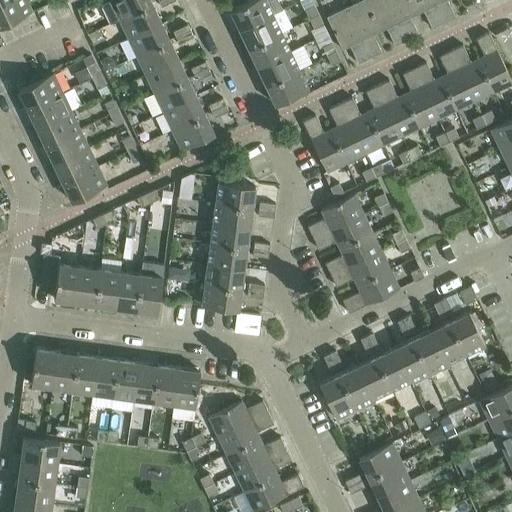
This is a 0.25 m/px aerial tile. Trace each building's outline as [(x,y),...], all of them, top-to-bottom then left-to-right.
[(26,0),(4,0),(0,2),(0,26),(32,11),(26,0)] [(150,0),(108,0),(101,4),(110,23),(119,19),(152,4),(150,0)] [(251,0),(230,10),(239,30),(273,14),(265,0),(251,0)] [(364,0),(359,0),(345,7),(369,58),(381,52),(373,34),(379,31),(364,0)] [(387,0),(364,0),(379,31),(386,28),(394,46),(406,40),(387,0)] [(409,0),(387,0),(406,40),(418,34),(410,17),(416,14),(409,0)] [(432,0),(409,0),(416,14),(423,10),(431,28),(443,22),(432,0)] [(432,0),(443,22),(455,17),(447,0),(432,0)] [(152,4),(119,19),(128,38),(161,22),(152,4)] [(304,10),(309,19),(318,15),(314,5),(304,10)] [(369,58),(345,7),(326,16),(342,49),(349,46),(358,63),(369,58)] [(273,14),(239,30),(248,48),(281,32),(273,14)] [(318,15),(309,19),(313,29),(323,24),(318,15)] [(161,22),(128,38),(136,56),(170,40),(161,22)] [(187,24),(180,28),(186,40),(193,37),(187,24)] [(186,40),(180,28),(173,31),(179,44),(186,40)] [(281,32),(248,48),(257,67),(290,51),(281,32)] [(484,56),(477,59),(493,92),(511,83),(511,81),(488,32),(475,38),(484,56)] [(170,40),(136,56),(145,74),(178,59),(170,40)] [(322,47),(326,56),(336,51),(331,42),(322,47)] [(462,44),(450,50),(475,101),(493,92),(477,59),(471,62),(462,44)] [(447,73),(440,76),(456,110),(475,101),(450,50),(438,56),(447,73)] [(290,51),(257,67),(266,85),(299,69),(290,51)] [(336,51),(326,56),(331,65),(340,61),(336,51)] [(106,58),(100,61),(105,71),(115,66),(112,60),(106,58)] [(178,59),(145,74),(154,93),(187,77),(178,59)] [(205,61),(197,64),(203,77),(211,74),(205,61)] [(87,66),(92,78),(100,74),(95,62),(87,66)] [(425,62),(414,68),(438,118),(456,110),(440,76),(434,79),(425,62)] [(203,77),(197,64),(190,68),(196,80),(203,77)] [(410,91),(403,94),(419,127),(438,118),(414,68),(402,73),(410,91)] [(299,69),(266,85),(275,104),(308,89),(299,69)] [(18,89),(28,108),(62,92),(53,73),(18,89)] [(100,74),(92,78),(97,89),(106,85),(100,74)] [(187,77),(154,93),(163,111),(196,96),(187,77)] [(389,80),(377,85),(401,136),(419,127),(403,94),(397,97),(389,80)] [(373,108),(367,111),(383,145),(401,136),(377,85),(365,91),(373,108)] [(62,92),(28,108),(36,127),(71,110),(62,92)] [(196,96),(163,111),(171,130),(205,114),(196,96)] [(352,97),(340,103),(364,153),(383,145),(367,111),(360,115),(352,97)] [(222,98),(215,101),(221,114),(228,110),(222,98)] [(104,103),(110,114),(118,111),(112,99),(104,103)] [(221,114),(215,101),(208,105),(214,117),(221,114)] [(336,126),(330,129),(346,162),(364,153),(340,103),(328,108),(336,126)] [(71,110),(36,127),(45,145),(80,129),(71,110)] [(490,110),(481,115),(486,124),(495,120),(490,110)] [(118,111),(110,114),(115,126),(123,122),(118,111)] [(205,114),(171,130),(181,149),(214,133),(205,114)] [(346,162),(330,129),(323,132),(315,115),(302,121),(326,172),(346,162)] [(486,124),(481,115),(472,119),(476,129),(486,124)] [(511,118),(490,129),(499,148),(511,142),(511,118)] [(454,127),(444,132),(449,142),(458,137),(454,127)] [(80,129),(45,145),(54,164),(88,147),(80,129)] [(449,142),(444,132),(435,136),(440,146),(449,142)] [(122,140),(127,151),(135,147),(130,136),(122,140)] [(511,142),(499,148),(508,167),(511,164),(511,142)] [(417,145),(407,150),(412,159),(421,155),(417,145)] [(88,147),(54,164),(63,182),(97,166),(88,147)] [(135,147),(127,151),(132,163),(141,159),(135,147)] [(412,159),(407,150),(398,154),(403,164),(412,159)] [(380,163),(371,167),(375,177),(385,172),(380,163)] [(97,166),(63,182),(72,201),(106,185),(97,166)] [(375,177),(371,167),(361,172),(366,181),(375,177)] [(218,181),(215,202),(252,207),(254,186),(218,181)] [(339,182),(329,187),(334,196),(343,192),(339,182)] [(155,189),(145,193),(150,203),(159,198),(155,189)] [(162,191),(161,202),(171,203),(172,192),(162,191)] [(374,197),(378,206),(388,202),(383,192),(374,197)] [(150,203),(145,193),(136,198),(141,207),(150,203)] [(307,226),(313,237),(363,213),(354,194),(321,209),(324,217),(307,226)] [(215,202),(212,223),(249,228),(252,207),(215,202)] [(257,215),(265,216),(267,203),(259,202),(257,215)] [(388,202),(378,206),(383,216),(392,211),(388,202)] [(267,203),(265,216),(273,217),(275,204),(267,203)] [(111,210),(102,214),(106,223),(115,219),(111,210)] [(363,213),(313,237),(318,249),(336,241),(339,247),(372,232),(363,213)] [(106,223),(102,214),(92,219),(97,228),(106,223)] [(212,223),(210,243),(246,248),(249,228),(212,223)] [(391,233),(396,243),(405,238),(401,229),(391,233)] [(324,262),(330,274),(381,250),(372,232),(339,247),(342,254),(324,262)] [(405,238),(396,243),(400,252),(410,248),(405,238)] [(41,242),(40,253),(43,254),(50,255),(51,244),(41,242)] [(252,255),(260,256),(262,243),(254,242),(252,255)] [(210,243),(207,263),(243,268),(246,248),(210,243)] [(262,243),(260,256),(268,257),(270,244),(262,243)] [(381,250),(330,274),(336,286),(353,278),(356,284),(390,268),(381,250)] [(59,262),(59,256),(50,255),(43,254),(39,284),(55,287),(59,262)] [(54,299),(75,302),(80,265),(59,262),(55,287),(54,299)] [(141,274),(136,310),(157,313),(164,264),(142,262),(141,274)] [(207,263),(204,283),(241,288),(243,268),(207,263)] [(80,265),(75,302),(95,304),(100,268),(80,265)] [(414,281),(415,280),(423,276),(419,267),(409,271),(414,281)] [(100,268),(95,304),(116,307),(120,271),(100,268)] [(390,268),(356,284),(360,291),(342,299),(348,312),(399,288),(390,268)] [(120,271),(116,307),(136,310),(141,274),(120,271)] [(246,296),(254,297),(256,283),(248,282),(246,296)] [(241,288),(204,283),(201,305),(238,310),(241,288)] [(256,283),(254,297),(262,298),(264,284),(256,283)] [(477,298),(471,285),(459,291),(465,304),(477,298)] [(433,303),(437,310),(449,304),(446,297),(433,303)] [(449,304),(437,310),(440,318),(452,312),(449,304)] [(469,311),(449,321),(465,354),(485,345),(469,311)] [(396,321),(400,328),(412,322),(409,315),(396,321)] [(449,321),(431,330),(447,363),(465,354),(449,321)] [(412,322),(400,328),(403,335),(416,329),(412,322)] [(431,330),(412,338),(428,371),(447,363),(431,330)] [(360,338),(363,346),(375,340),(372,332),(360,338)] [(412,338),(394,347),(410,380),(428,371),(412,338)] [(375,340),(363,346),(366,353),(379,347),(375,340)] [(394,347),(376,356),(392,389),(410,380),(394,347)] [(31,384),(52,387),(57,350),(36,348),(31,384)] [(57,350),(52,387),(72,390),(77,353),(57,350)] [(323,356),(326,363),(339,357),(335,350),(323,356)] [(77,353),(72,390),(92,392),(97,356),(77,353)] [(97,356),(92,392),(113,395),(118,359),(97,356)] [(376,356),(357,365),(373,398),(392,389),(376,356)] [(339,357),(326,363),(330,370),(342,364),(339,357)] [(118,359),(113,395),(133,398),(138,361),(118,359)] [(138,361),(133,398),(153,401),(158,364),(138,361)] [(158,364),(153,401),(173,403),(178,367),(158,364)] [(357,365),(339,374),(355,407),(373,398),(357,365)] [(178,367),(173,403),(172,415),(193,418),(200,370),(178,367)] [(355,407),(339,374),(319,383),(335,416),(355,407)] [(492,374),(481,379),(486,389),(496,384),(492,374)] [(511,384),(479,400),(488,419),(511,408),(511,384)] [(208,416),(217,436),(268,411),(262,400),(245,408),(241,400),(208,416)] [(434,407),(427,411),(431,418),(438,415),(434,407)] [(511,408),(488,419),(497,438),(511,430),(511,408)] [(268,411),(217,436),(226,454),(259,438),(256,432),(274,423),(268,411)] [(424,412),(414,417),(419,427),(429,423),(424,412)] [(18,419),(16,430),(24,431),(26,420),(18,419)] [(26,420),(24,431),(35,432),(36,422),(26,420)] [(404,420),(395,424),(399,431),(408,427),(404,420)] [(56,435),(66,436),(67,426),(57,424),(56,435)] [(67,426),(66,436),(76,438),(78,427),(67,426)] [(452,426),(443,431),(446,437),(455,433),(452,426)] [(439,428),(431,431),(436,443),(444,439),(439,428)] [(96,440),(106,442),(108,431),(98,430),(96,440)] [(511,430),(497,438),(506,456),(511,453),(511,430)] [(108,431),(106,442),(117,443),(118,433),(108,431)] [(201,432),(191,437),(196,446),(205,442),(201,432)] [(137,446),(147,447),(148,437),(138,435),(137,446)] [(259,438),(226,454),(235,472),(286,448),(280,436),(262,445),(259,438)] [(23,437),(20,458),(57,463),(60,442),(23,437)] [(148,437),(147,447),(157,449),(159,438),(148,437)] [(182,441),(186,451),(196,446),(191,437),(182,441)] [(358,457),(368,477),(401,461),(392,442),(358,457)] [(93,446),(82,445),(81,455),(91,456),(93,446)] [(196,446),(186,451),(191,460),(200,456),(196,446)] [(286,448),(235,472),(244,491),(277,475),(274,468),(291,460),(286,448)] [(20,458),(18,478),(54,483),(57,463),(20,458)] [(401,461),(368,477),(377,495),(410,480),(401,461)] [(471,464),(461,469),(464,476),(475,471),(471,464)] [(277,475),(244,491),(253,510),(304,486),(297,473),(280,481),(277,475)] [(199,478),(204,488),(213,483),(209,474),(199,478)] [(359,474),(352,477),(357,489),(365,486),(359,474)] [(78,476),(77,486),(87,488),(89,477),(78,476)] [(357,489),(352,477),(344,481),(350,493),(357,489)] [(18,478),(15,499),(51,503),(54,483),(18,478)] [(410,480),(377,495),(384,511),(388,511),(418,498),(410,480)] [(213,483),(204,488),(208,497),(218,492),(213,483)] [(87,488),(77,486),(75,497),(86,498),(87,488)] [(298,495),(289,500),(293,509),(302,505),(298,495)] [(425,511),(418,498),(388,511),(425,511)] [(15,499),(13,511),(50,511),(51,503),(15,499)] [(287,511),(293,509),(289,500),(279,504),(282,511),(287,511)]
